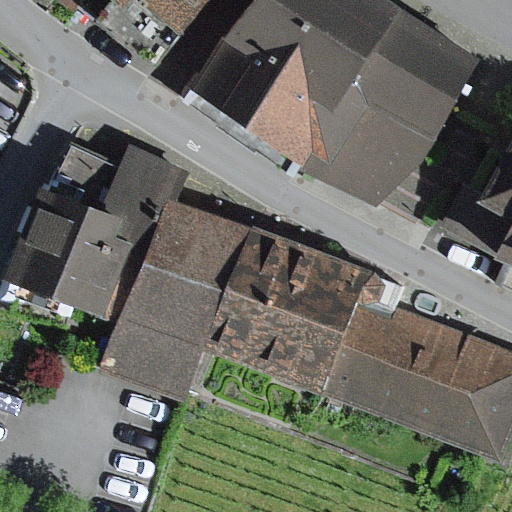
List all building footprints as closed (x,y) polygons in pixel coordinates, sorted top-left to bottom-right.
[(80,0),(77,4),(155,66),(207,0),(80,0)] [(397,19),(367,0),(261,0),(181,98),(305,169),(354,101),(344,92),(397,19)] [(354,101),(305,169),(384,204),(472,61),(397,19),(344,92),(354,101)] [(511,149),(477,202),(455,188),(431,227),(511,267),(511,149)] [(114,223),(30,191),(0,270),(0,275),(82,306),(114,223)] [(350,270),(149,201),(91,368),(132,382),(178,398),(194,353),(307,392),(342,292),(350,270)] [(511,356),(342,292),(307,392),(493,465),(511,422),(511,356)]
